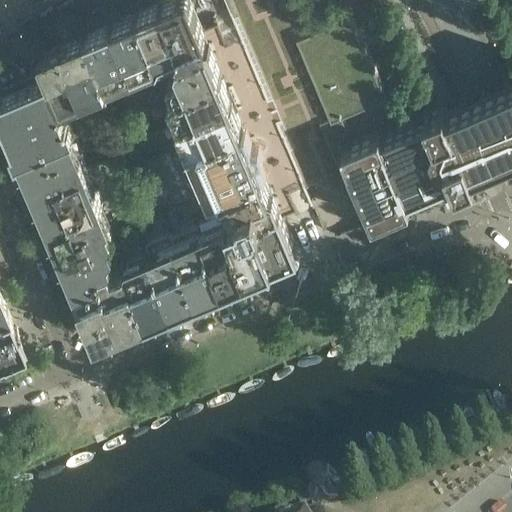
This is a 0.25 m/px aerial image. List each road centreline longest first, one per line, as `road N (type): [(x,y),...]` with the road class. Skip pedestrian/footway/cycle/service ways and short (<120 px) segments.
road 1 (residential): [(77,366),(511,196)]
road 2 (residential): [(77,366),(0,189)]
